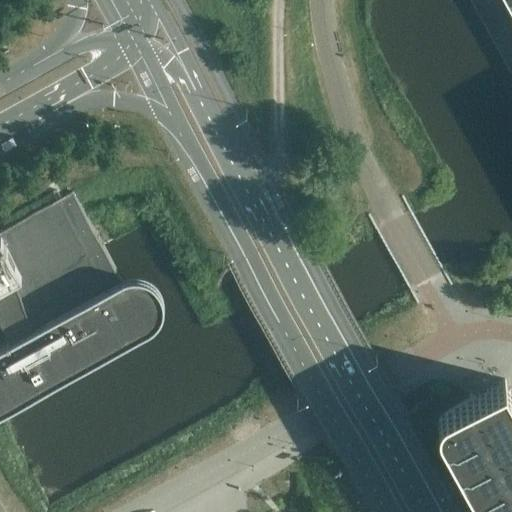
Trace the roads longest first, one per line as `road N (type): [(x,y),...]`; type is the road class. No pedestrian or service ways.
road 1 (secondary): [(434,511),(194,89)]
road 2 (secondary): [(174,124),(389,511)]
road 3 (secondary): [(7,123),(114,100),(174,124)]
road 4 (secondary): [(7,123),(87,79),(133,42)]
